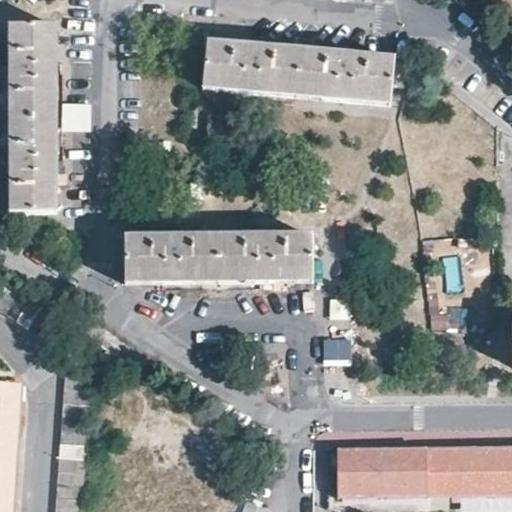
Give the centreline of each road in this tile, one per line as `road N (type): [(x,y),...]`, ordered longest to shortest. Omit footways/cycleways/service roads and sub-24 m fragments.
road 1 (residential): [(105,318),(273,415),(511,418)]
road 2 (residential): [(113,0),(105,318)]
road 3 (residential): [(429,11),(224,0)]
road 4 (residential): [(105,318),(0,253)]
